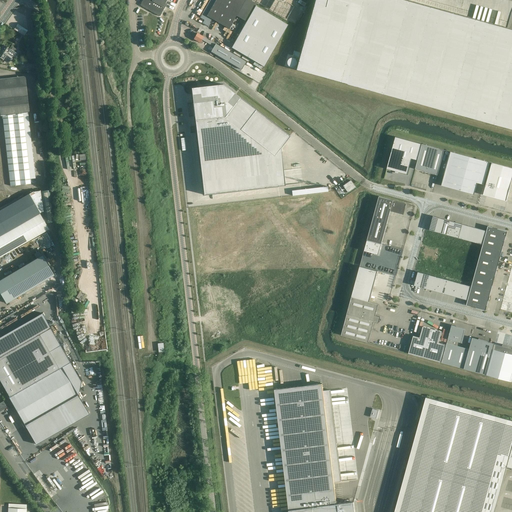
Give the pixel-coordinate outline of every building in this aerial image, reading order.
[(143,0),(140,5),(160,16),(160,15),(160,16),(167,4),(165,3),(166,0),(143,0)] [(212,19),(229,29),(245,0),(210,0),(200,18),(204,20),(203,23),(208,26),(212,19)] [(283,0),(254,0),(287,19),(295,7),(283,0)] [(293,56),(292,56),(299,58),(295,70),(428,106),(454,14),(436,8),(405,0),(314,0),(300,53),(297,52),(294,51),(294,52),(293,56)] [(255,5),(231,48),(264,67),(288,25),(255,5)] [(454,14),(428,106),(511,129),(511,29),(508,28),(507,28),(454,14)] [(18,24),(14,30),(24,36),(28,30),(18,24)] [(196,36),(194,39),(200,43),(202,40),(204,41),(209,44),(212,46),(213,47),(215,44),(203,37),(197,33),(196,36)] [(213,47),(210,51),(241,69),(246,61),(215,44),(213,47)] [(0,51),(7,55),(10,57),(11,55),(13,56),(16,58),(18,54),(10,49),(4,45),(0,51)] [(10,57),(7,55),(0,51),(0,58),(3,60),(5,57),(10,60),(13,56),(11,55),(10,57)] [(2,116),(10,186),(31,184),(30,179),(35,178),(46,177),(40,127),(30,128),(28,113),(24,77),(0,80),(0,101),(2,116)] [(223,84),(191,88),(193,103),(192,103),(194,103),(195,116),(194,116),(204,195),(278,186),(285,185),(280,148),(290,136),(223,84)] [(417,161),(422,144),(395,137),(386,169),(407,175),(412,159),(417,161)] [(415,169),(437,175),(444,150),(422,144),(415,169)] [(489,163),(450,152),(441,185),(474,195),(477,183),(483,185),(489,163)] [(511,180),(511,168),(492,163),(483,195),(495,198),(495,197),(507,200),(511,180)] [(351,180),(343,186),(348,193),(356,187),(351,180)] [(0,256),(49,229),(46,223),(54,222),(49,189),(48,189),(33,192),(29,194),(0,210),(0,256)] [(406,204),(379,196),(367,240),(381,244),(391,210),(403,213),(405,204),(406,204)] [(429,230),(435,232),(439,218),(433,216),(429,230)] [(439,218),(435,232),(441,233),(445,219),(439,218)] [(447,235),(451,221),(445,219),(441,233),(447,235)] [(451,221),(447,235),(453,236),(456,222),(451,221)] [(462,224),(456,222),(453,236),(458,238),(462,224)] [(458,238),(464,239),(468,226),(462,224),(458,238)] [(468,226),(464,239),(470,241),(474,227),(468,226)] [(488,226),(485,236),(504,241),(507,231),(488,226)] [(476,243),(480,229),(474,227),(470,241),(476,243)] [(486,230),(480,229),(476,243),(482,244),(486,230)] [(504,241),(485,236),(483,246),(502,251),(504,241)] [(438,255),(476,265),(482,246),(452,238),(448,251),(440,248),(438,255)] [(367,240),(364,251),(378,255),(381,244),(367,240)] [(502,251),(483,246),(480,255),(499,261),(502,251)] [(42,255),(0,279),(0,292),(2,295),(6,303),(54,275),(42,255)] [(471,285),(476,265),(438,255),(437,261),(445,264),(441,277),(471,285)] [(499,261),(480,255),(477,266),(496,271),(499,261)] [(496,271),(477,266),(475,276),(494,281),(496,271)] [(352,297),(341,335),(368,343),(374,322),(379,323),(380,317),(375,315),(378,304),(369,302),(378,272),(360,267),(352,297)] [(511,270),(502,309),(511,311),(511,270)] [(414,285),(420,287),(424,273),(418,271),(414,285)] [(424,273),(420,287),(426,289),(430,275),(424,273)] [(426,289),(432,290),(436,276),(430,275),(426,289)] [(437,292),(441,278),(436,276),(432,290),(437,292)] [(494,281),(475,276),(472,285),(491,290),(494,281)] [(447,279),(441,278),(437,292),(443,293),(447,279)] [(449,295),(453,281),(447,279),(443,293),(449,295)] [(455,297),(459,283),(453,281),(449,295),(455,297)] [(464,284),(459,283),(455,297),(461,298),(464,284)] [(470,286),(464,284),(461,298),(467,300),(470,286)] [(470,295),(489,300),(491,290),(472,285),(470,295)] [(486,310),(489,300),(470,295),(469,295),(467,305),(486,310)] [(0,380),(9,397),(70,362),(42,313),(43,315),(0,338),(0,380)] [(441,363),(464,369),(469,349),(455,345),(456,341),(462,343),(461,343),(465,329),(452,326),(452,325),(441,363)] [(413,336),(409,354),(440,362),(446,345),(439,343),(442,332),(423,326),(420,337),(413,336)] [(469,349),(464,369),(475,372),(484,339),(479,338),(478,340),(477,339),(472,338),(469,349)] [(488,341),(484,339),(475,372),(486,375),(494,344),(489,342),(489,343),(488,342),(488,341)] [(494,344),(486,375),(498,378),(507,345),(503,344),(502,346),(494,344)] [(511,346),(507,345),(498,378),(511,382),(511,378),(511,348),(511,349),(511,347),(511,346)] [(9,397),(36,444),(35,443),(88,413),(89,414),(78,395),(78,394),(81,381),(70,362),(9,397)] [(255,363),(258,391),(274,389),(271,364),(264,365),(264,362),(255,363)] [(322,383),(274,389),(289,511),(355,511),(354,502),(337,504),(334,482),(341,481),(330,390),(323,391),(322,383)] [(511,511),(511,420),(426,397),(414,443),(394,511),(511,511)] [(0,410),(11,405),(8,398),(0,401),(0,410)] [(372,409),(370,417),(376,419),(379,410),(372,409)]
